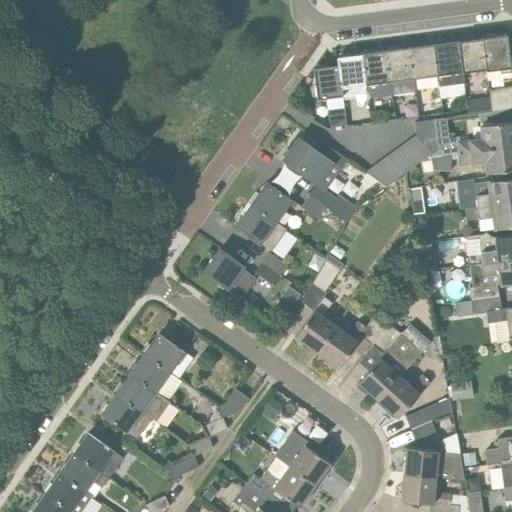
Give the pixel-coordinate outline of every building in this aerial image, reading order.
[(483,38),(487,70),(511,67),(507,35),(483,38)] [(458,42),(463,73),(487,70),(483,38),(458,42)] [(440,86),(464,83),(463,73),(458,42),(434,45),(440,86)] [(439,86),(440,86),(434,45),(410,48),(414,79),(437,76),(439,86)] [(412,79),(414,79),(410,48),(386,51),(390,82),(391,96),(414,93),(412,79)] [(368,99),(391,96),(390,82),(386,51),(362,54),(366,85),(368,99)] [(338,57),(342,88),(366,85),(362,54),(338,57)] [(317,100),(343,96),(342,88),(338,57),(337,57),(338,65),(313,69),(317,100)] [(490,101),(511,98),(511,87),(489,90),(490,101)] [(188,130),(201,137),(220,105),(207,98),(188,130)] [(511,98),(490,101),(492,112),(511,109),(511,98)] [(439,149),(437,139),(435,120),(414,123),(416,136),(437,150),(439,149)] [(437,150),(431,155),(431,156),(459,153),(511,145),(511,121),(481,125),(482,138),(460,141),(459,136),(437,139),(439,149),(437,150)] [(431,155),(437,150),(416,136),(406,143),(427,158),(431,155)] [(283,160),(318,184),(333,163),(299,138),(283,160)] [(423,160),(427,158),(406,143),(396,150),(417,165),(423,160)] [(511,145),(459,153),(431,156),(432,161),(433,170),(451,170),(452,160),(460,158),(460,165),(485,161),(487,173),(511,169),(511,145)] [(406,172),(417,165),(396,150),(386,157),(406,172)] [(396,179),(406,172),(386,157),(376,164),(396,179)] [(433,170),(432,161),(421,163),(423,173),(433,172),(433,170)] [(386,187),(396,179),(376,164),(365,172),(386,187)] [(465,209),(511,202),(511,178),(488,182),(474,184),(475,196),(463,198),(465,209)] [(251,205),(276,222),(292,200),(267,183),(251,205)] [(336,198),(326,191),(318,184),(309,196),(329,210),(346,222),(356,207),(339,195),(336,198)] [(413,202),(420,201),(423,201),(421,188),(411,190),(413,202)] [(321,221),(329,210),(309,196),(301,207),(321,221)] [(511,202),(465,209),(467,221),(485,218),(490,218),(491,230),(494,229),(511,226),(511,202)] [(287,230),(276,222),(251,205),(236,226),(260,244),(261,243),(272,251),(287,230)] [(470,265),(511,259),(511,234),(495,237),(495,238),(486,233),(482,235),(466,237),(467,243),(479,241),(481,251),(468,253),(470,265)] [(245,267),(220,249),(213,259),(212,259),(205,269),(206,269),(204,271),(237,294),(241,297),(256,277),(243,268),(245,267)] [(282,276),(289,266),(269,253),(262,262),(282,276)] [(435,267),(434,258),(422,260),(423,269),(435,267)] [(470,288),(472,300),(499,296),(497,285),(511,283),(511,259),(470,265),(473,288),(470,288)] [(327,260),(313,284),(325,293),(341,270),(340,269),(327,260)] [(282,276),(262,262),(255,272),(275,286),(282,276)] [(430,301),(427,282),(412,296),(430,301)] [(289,286),(281,297),(292,304),(300,294),(289,286)] [(472,300),(455,302),(457,317),(474,315),(486,313),(487,323),(503,321),(511,320),(511,323),(511,307),(501,309),(499,297),(499,296),(472,300)] [(333,303),(324,297),(314,311),(296,337),(317,352),(336,326),(323,317),(333,303)] [(373,346),(389,326),(375,315),(366,327),(359,322),(349,335),(336,326),(317,352),(339,368),(361,337),(373,346)] [(378,401),(400,377),(406,370),(423,351),(402,332),(401,334),(389,326),(373,346),(384,354),(381,358),(359,383),(378,401)] [(145,354),(168,371),(174,363),(178,365),(186,353),(159,334),(145,354)] [(154,391),(168,371),(145,354),(131,374),(154,391)] [(170,402),(154,391),(131,374),(117,394),(150,418),(156,422),(170,402)] [(400,377),(378,401),(398,419),(431,383),(423,375),(412,387),(400,377)] [(473,397),(471,380),(450,383),(452,400),(473,397)] [(218,407),(223,418),(242,409),(249,399),(236,388),(224,404),(218,407)] [(150,418),(117,394),(102,414),(127,431),(136,439),(151,419),(150,418)] [(273,419),(282,405),(270,396),(260,410),(273,419)] [(411,430),(431,422),(452,413),(450,398),(406,416),(411,430)] [(204,426),(209,437),(228,429),(223,418),(204,426)] [(416,441),(435,432),(431,422),(411,430),(416,441)] [(289,467),(316,486),(331,464),(307,446),(309,443),(293,431),(274,455),(289,467)] [(74,454),(108,478),(122,458),(89,434),(74,454)] [(190,446),(194,457),(213,448),(209,437),(190,446)] [(511,437),(498,440),(499,447),(484,450),(486,465),(501,463),(511,461),(511,437)] [(404,474),(436,477),(464,481),(460,453),(455,453),(406,448),(404,474)] [(474,453),(462,454),(463,466),(476,465),(474,453)] [(101,487),(108,478),(74,454),(60,473),(85,491),(92,481),(101,487)] [(199,468),(194,457),(175,465),(180,476),(199,468)] [(511,485),(511,461),(501,463),(503,477),(504,487),(511,485)] [(300,507),(316,486),(289,467),(280,480),(267,470),(260,479),(253,474),(246,483),(269,500),(276,490),(300,507)] [(80,511),(92,496),(85,491),(60,473),(46,493),(71,510),(72,511),(80,511)] [(434,493),(436,477),(404,474),(401,501),(430,504),(429,511),(458,511),(459,506),(450,505),(451,495),(434,493)] [(479,478),(467,479),(469,491),(481,490),(479,478)] [(265,511),(262,510),(269,500),(246,483),(232,503),(240,508),(240,507),(246,511),(265,511)] [(210,501),(217,490),(210,485),(202,496),(210,501)] [(470,511),(482,511),(479,492),(468,494),(470,511)] [(72,511),(71,510),(46,493),(32,511),(72,511)] [(146,505),(149,511),(159,511),(170,507),(165,496),(146,505)]
